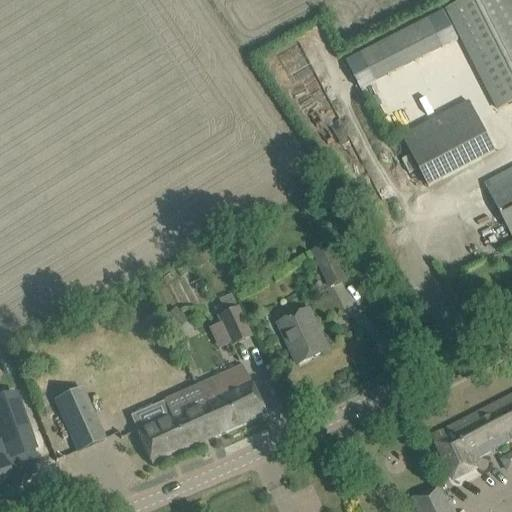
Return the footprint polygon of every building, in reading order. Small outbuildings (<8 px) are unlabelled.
[(497,112),(511,104),(511,1),(511,0),(466,0),(446,11),(497,112)] [(346,62),(361,92),(444,49),(459,42),(443,12),(346,62)] [(469,102),(402,137),(429,188),(496,153),(469,102)] [(511,236),(511,168),(484,183),(511,236)] [(329,244),(313,251),(330,288),(346,281),(329,244)] [(223,315),(218,317),(232,346),(251,338),(231,295),(217,302),(223,315)] [(299,365),(328,352),(309,311),(281,324),(290,347),(299,365)] [(264,414),(256,396),(243,367),(196,388),(218,435),(264,414)] [(218,435),(196,388),(165,402),(171,415),(135,429),(152,465),(218,435)] [(62,412),(74,442),(79,453),(104,441),(86,400),(83,402),(79,392),(57,401),(62,412)] [(16,396),(0,401),(0,433),(9,459),(35,449),(16,396)] [(511,396),(434,437),(454,482),(479,471),(476,462),(511,441),(511,396)] [(0,493),(11,489),(1,460),(0,460),(0,493)] [(54,462),(20,475),(35,511),(47,511),(71,503),(54,462)] [(451,511),(440,487),(412,500),(417,511),(451,511)]
